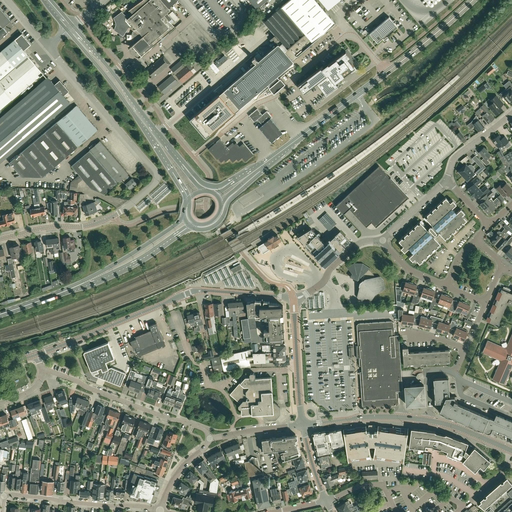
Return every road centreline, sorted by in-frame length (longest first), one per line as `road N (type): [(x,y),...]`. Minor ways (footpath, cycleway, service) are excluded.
road 1 (unclassified): [(113,215),(157,173),(49,47)]
road 2 (unclassified): [(217,137),(345,36),(378,63)]
road 3 (residential): [(211,439),(184,421),(42,368)]
road 4 (primary): [(184,163),(73,26)]
road 5 (primary): [(68,32),(172,172)]
road 6 (tertiary): [(36,355),(190,291)]
road 7 (primary): [(385,73),(257,168)]
road 8 (residential): [(160,511),(7,496)]
road 9 (tertiary): [(301,424),(292,298)]
road 10 (tertiary): [(427,419),(301,424)]
